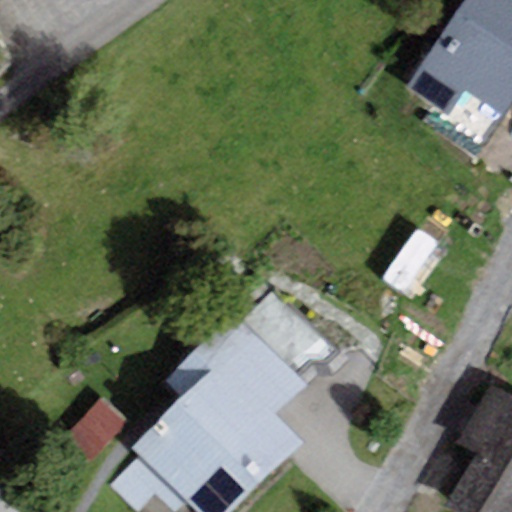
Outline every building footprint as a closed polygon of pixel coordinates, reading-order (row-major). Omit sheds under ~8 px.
[(488,143),(511,106),(511,0),(464,0),(406,90),(488,143)] [(269,332),(324,375),(338,358),(283,314),(269,332)] [(166,381),(183,398),(132,447),(196,511),(232,511),(303,443),(275,414),(303,388),(234,316),(166,381)] [(453,511),(511,511),(511,395),(494,384),(458,443),(479,456),(447,508),(453,511)] [(91,458),(126,423),(103,400),(68,435),(91,458)]
